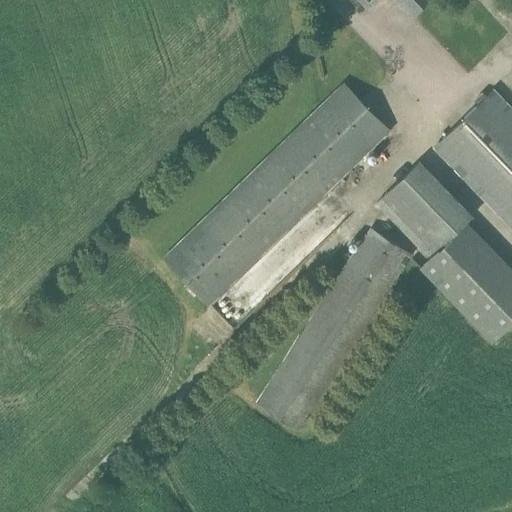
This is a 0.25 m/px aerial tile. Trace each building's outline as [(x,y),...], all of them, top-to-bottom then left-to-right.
[(362,0),(366,4),(369,0),(395,0),(412,17),(430,0),(362,0)] [(511,14),(497,23),(506,38),(511,33),(511,14)] [(386,128),(343,81),(162,256),(207,302),(386,128)] [(433,147),(511,228),(511,106),(494,88),(433,147)] [(491,338),(511,317),(511,266),(465,220),(471,214),(419,161),(377,203),(429,255),(419,265),(491,338)] [(412,255),(370,228),(257,401),(299,428),(412,255)] [(214,317),(229,333),(278,286),(260,267),(251,276),(253,279),(214,317)]
